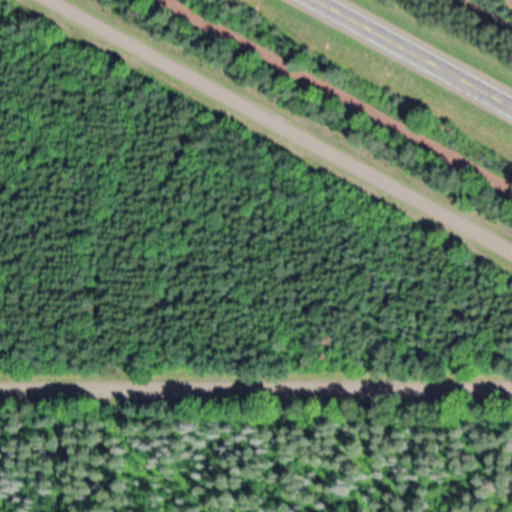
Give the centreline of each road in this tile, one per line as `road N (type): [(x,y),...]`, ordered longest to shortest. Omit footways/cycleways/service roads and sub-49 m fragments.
road 1 (residential): [(52,0),(511,253)]
road 2 (residential): [(511,391),(0,387)]
road 3 (track): [(161,0),(511,193)]
road 4 (trunk): [(511,108),(315,0)]
